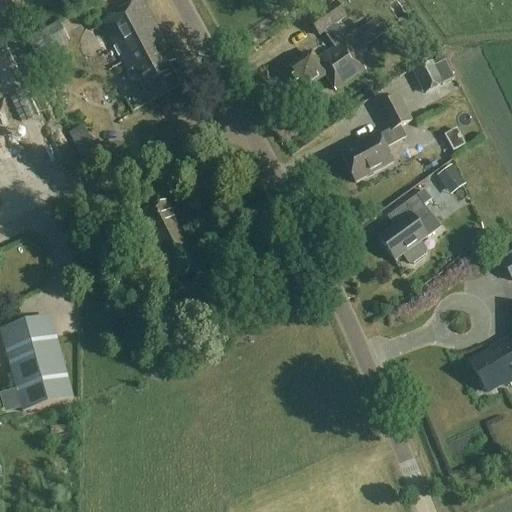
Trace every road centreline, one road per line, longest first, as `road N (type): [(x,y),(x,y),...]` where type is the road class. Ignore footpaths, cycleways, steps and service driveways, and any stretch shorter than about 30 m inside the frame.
road 1 (tertiary): [(427,511),(347,316),(246,124)]
road 2 (unclassified): [(0,233),(246,124)]
road 3 (tertiary): [(246,124),(178,0)]
